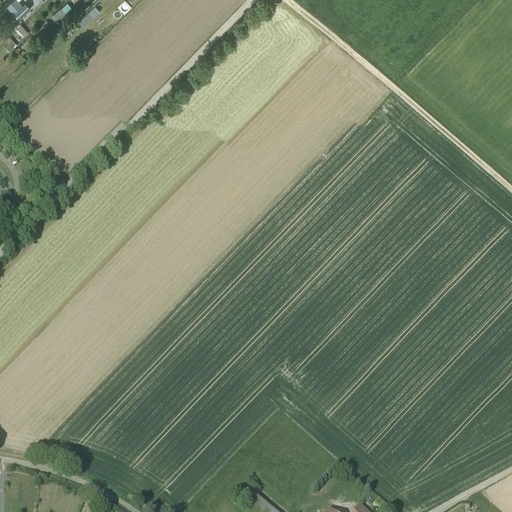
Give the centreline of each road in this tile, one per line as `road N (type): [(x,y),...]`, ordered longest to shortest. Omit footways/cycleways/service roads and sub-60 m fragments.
road 1 (track): [(0,134),(61,194),(246,0)]
road 2 (track): [(511,186),(294,0)]
road 3 (track): [(129,511),(67,478),(0,463)]
